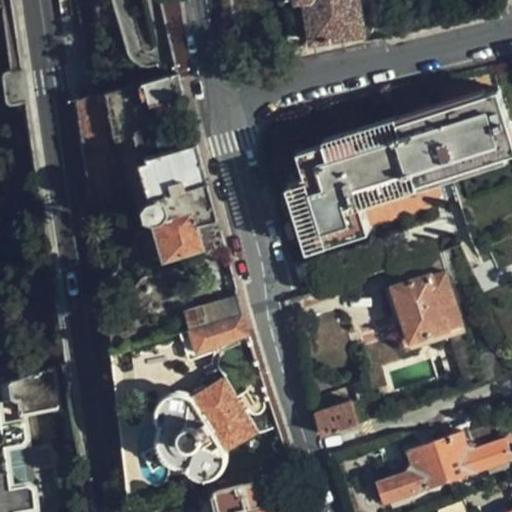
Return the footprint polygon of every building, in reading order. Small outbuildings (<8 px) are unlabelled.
[(311,36),(304,0),(297,0),(305,36),(311,36)] [(304,0),(311,36),(311,38),(363,29),(362,27),(367,26),(363,4),(359,5),(357,0),(304,0)] [(186,90),(180,70),(146,78),(152,99),(186,90)] [(135,81),(77,96),(85,144),(132,131),(140,120),(135,103),(139,100),(135,81)] [(442,159),(447,171),(511,149),(511,126),(498,85),(299,150),(306,173),(293,178),(307,219),(322,214),(335,245),(361,236),(350,205),(363,200),(362,199),(421,179),(416,167),(442,159)] [(218,215),(199,140),(148,154),(158,194),(149,197),(145,205),(147,213),(156,216),(167,254),(205,243),(200,221),(218,215)] [(421,179),(447,171),(442,159),(416,167),(421,179)] [(350,205),(361,236),(374,233),(363,200),(350,205)] [(322,214),(307,219),(317,250),(335,245),(322,214)] [(207,221),(210,242),(226,239),(223,218),(207,221)] [(437,248),(388,265),(394,285),(427,273),(424,264),(440,257),(437,248)] [(463,319),(440,257),(424,264),(427,273),(394,285),(414,336),(463,319)] [(209,319),(243,310),(236,284),(203,293),(209,319)] [(414,336),(394,285),(387,288),(410,348),(465,328),(463,319),(414,336)] [(209,319),(196,323),(204,350),(245,338),(244,334),(250,332),(243,310),(209,319)] [(196,323),(186,326),(194,353),(204,350),(196,323)] [(61,403),(56,364),(23,372),(26,408),(61,403)] [(239,396),(224,374),(206,385),(196,392),(194,393),(190,391),(186,389),(182,388),(177,389),(174,390),(170,392),(167,395),(164,398),(163,401),(162,404),(162,408),(162,412),(164,415),(166,419),(163,439),(172,456),(191,461),(193,464),(196,467),(199,469),(203,470),(207,470),(211,470),(214,469),(218,468),(221,465),(223,462),(225,459),(226,455),(226,451),(225,447),(258,426),(245,406),(239,396)] [(193,388),(196,392),(206,385),(203,381),(193,388)] [(241,390),(242,393),(249,404),(251,407),(261,401),(250,384),(241,390)] [(242,393),(239,396),(245,406),(249,404),(242,393)] [(9,416),(23,414),(21,397),(7,398),(9,416)] [(31,431),(32,435),(29,415),(23,414),(9,416),(7,398),(0,398),(0,511),(13,511),(19,505),(40,502),(37,484),(31,477),(16,477),(12,439),(27,438),(31,431)] [(317,410),(324,432),(359,420),(351,399),(317,410)] [(37,484),(32,435),(31,431),(27,438),(12,439),(16,477),(31,477),(37,484)] [(434,442),(449,482),(511,457),(511,440),(509,433),(475,448),(468,445),(463,431),(434,442)] [(387,506),(449,482),(434,442),(407,452),(412,466),(408,473),(378,486),(387,506)] [(254,478),(215,487),(218,511),(273,511),(271,503),(260,505),(254,478)] [(511,511),(511,492),(511,493),(511,494),(511,508),(502,511),(511,511)]
